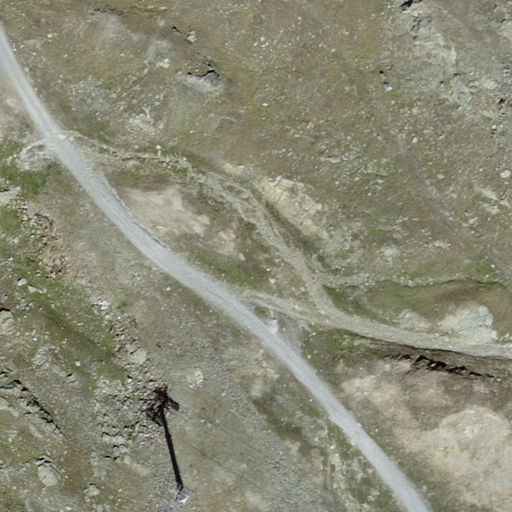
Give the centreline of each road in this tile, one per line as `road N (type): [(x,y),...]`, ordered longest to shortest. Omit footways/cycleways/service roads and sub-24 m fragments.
road 1 (track): [(213,296),(80,204),(0,70)]
road 2 (track): [(394,511),(213,296)]
